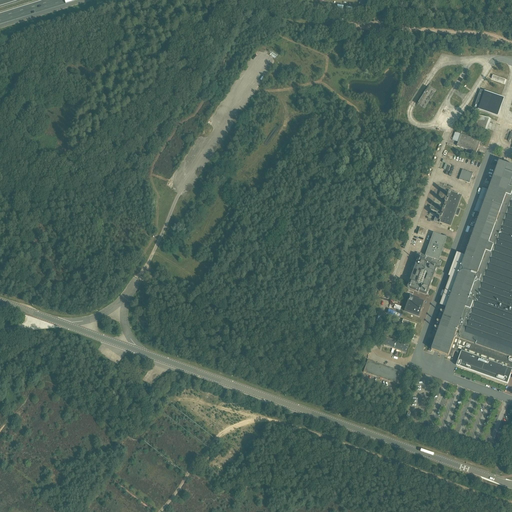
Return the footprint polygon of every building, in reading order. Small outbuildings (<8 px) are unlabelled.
[(350,67),(337,105),(443,144),(454,114),(374,85),(377,77),(350,67)] [(275,101),(216,264),(379,323),(438,159),(275,101)] [(511,165),(500,161),(470,244),(466,256),(457,253),(449,277),(450,277),(445,291),(442,290),(440,296),(443,297),(440,305),(447,308),(445,312),(441,311),(434,330),(438,331),(432,350),(453,358),(455,352),(461,354),(457,366),(508,385),(511,375),(511,374),(511,165)] [(473,173),(463,169),(459,179),(470,183),(473,173)] [(436,213),(433,221),(451,227),(455,215),(458,217),(461,209),(458,208),(462,196),(450,192),(449,194),(448,193),(446,197),(448,198),(447,201),(445,201),(444,205),(445,205),(444,209),(442,209),(441,213),(442,213),(442,215),(436,213)] [(442,262),(439,261),(447,238),(433,233),(425,256),(417,253),(414,260),(416,261),(407,288),(426,295),(436,268),(439,269),(442,262)] [(399,372),(367,360),(363,373),(395,384),(399,372)]
